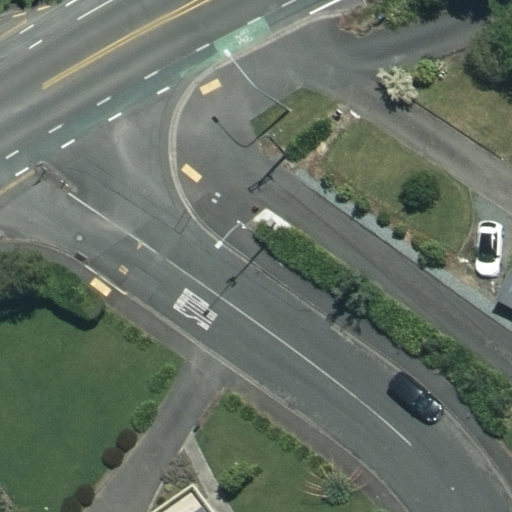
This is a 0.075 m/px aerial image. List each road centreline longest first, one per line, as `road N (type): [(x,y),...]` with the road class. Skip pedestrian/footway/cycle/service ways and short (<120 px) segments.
road 1 (residential): [(0,146),(308,361),(433,465),(467,511)]
road 2 (tertiary): [(196,0),(0,113)]
